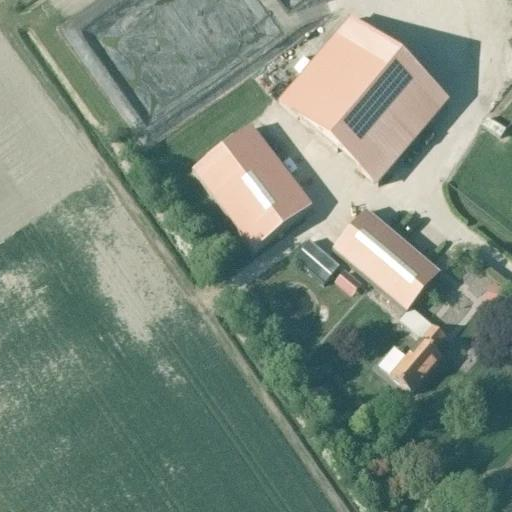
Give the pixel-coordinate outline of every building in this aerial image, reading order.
[(158,0),(138,10),(164,66),(193,52),(167,0),(158,0)] [(209,0),(219,18),(235,10),(230,0),(209,0)] [(273,0),(283,16),(310,0),(273,0)] [(351,22),(278,108),(377,193),(450,106),(351,22)] [(477,118),(471,126),(488,139),(494,131),(477,118)] [(313,211),(252,131),(193,177),(255,257),(313,211)] [(367,215),(334,255),(406,317),(399,325),(420,343),(389,378),(412,398),(443,362),(435,355),(446,342),(411,313),(441,278),(367,215)] [(293,263),(323,289),(338,271),(308,245),(293,263)] [(346,298),(355,288),(344,279),(336,289),(346,298)] [(484,309),(504,313),(507,295),(488,291),(484,309)] [(365,368),(377,377),(392,356),(380,347),(365,368)] [(328,386),(310,403),(331,425),(348,408),(328,386)]
